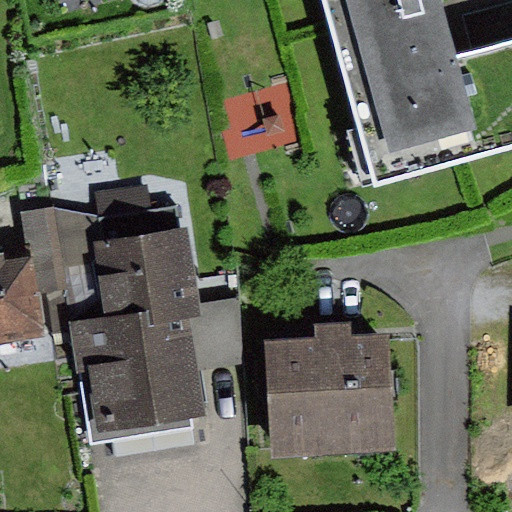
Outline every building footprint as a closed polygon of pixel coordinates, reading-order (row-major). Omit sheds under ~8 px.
[(321,0),(376,195),(511,157),(511,47),(458,62),(441,0),(321,0)] [(95,193),(98,217),(153,211),(150,187),(95,193)] [(30,246),(32,260),(38,296),(48,295),(52,336),(69,334),(70,325),(105,320),(93,245),(102,244),(98,217),(58,209),(22,214),(26,246),(30,246)] [(102,244),(93,245),(105,320),(70,325),(89,448),(194,432),(192,422),(205,420),(198,374),(190,321),(203,319),(201,305),(189,230),(102,244)] [(0,347),(45,340),(38,296),(32,260),(4,264),(3,258),(0,258),(0,347)] [(240,300),(201,305),(203,319),(190,321),(198,374),(243,368),(240,300)] [(316,344),(266,347),(274,465),(396,457),(389,339),(352,341),(351,328),(315,330),(316,344)]
